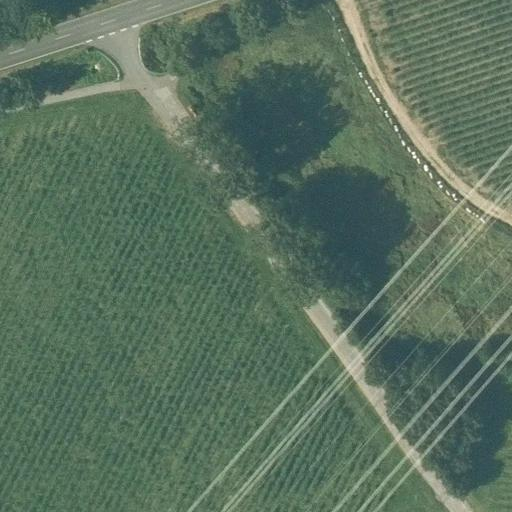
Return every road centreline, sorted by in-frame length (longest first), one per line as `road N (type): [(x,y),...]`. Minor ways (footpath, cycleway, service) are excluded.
road 1 (unclassified): [(106,23),(459,511)]
road 2 (track): [(331,0),(413,140),(459,191),(511,223)]
